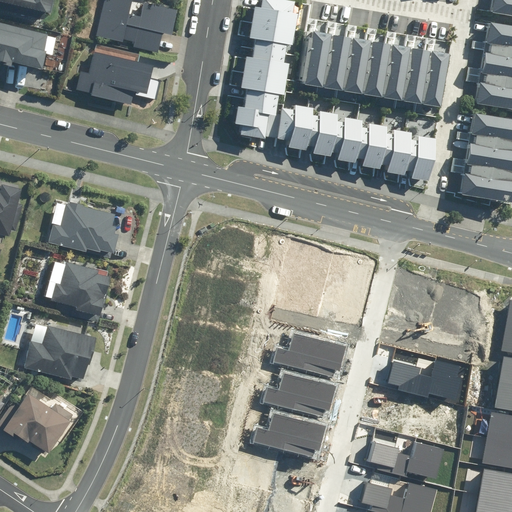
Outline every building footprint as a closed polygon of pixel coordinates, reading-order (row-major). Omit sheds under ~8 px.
[(0,0),(0,1),(48,14),(51,0),(0,0)] [(136,0),(102,0),(94,39),(159,54),(164,32),(170,34),(176,9),(136,0)] [(274,102),(284,0),(252,0),(242,99),(274,102)] [(511,170),(511,0),(495,0),(463,197),(506,204),(511,170)] [(342,5),(319,3),(318,14),(341,16),(342,5)] [(370,12),(353,8),(350,19),(367,23),(370,12)] [(9,63),(38,69),(42,54),(50,56),(54,36),(0,24),(0,63),(9,65),(9,63)] [(450,52),(302,29),(293,85),(441,108),(450,52)] [(151,65),(93,52),(89,67),(79,65),(73,90),(130,103),(132,94),(153,99),(157,81),(148,79),(151,65)] [(282,103),(274,139),(283,141),(281,149),(426,182),(436,137),(282,103)] [(0,234),(7,236),(8,230),(14,232),(20,206),(16,205),(20,187),(1,183),(0,187),(0,234)] [(52,224),(47,242),(84,252),(85,248),(111,255),(116,235),(109,233),(114,214),(66,201),(59,226),(52,224)] [(203,270),(209,254),(199,250),(193,266),(203,270)] [(53,260),(43,298),(56,302),(54,311),(72,316),(97,323),(109,275),(53,260)] [(502,351),(511,352),(511,300),(510,300),(502,351)] [(29,341),(22,368),(69,380),(70,376),(82,379),(86,363),(90,364),(96,337),(47,324),(42,344),(29,341)] [(276,348),(272,362),(333,376),(334,369),(339,371),(345,345),(291,333),(287,350),(276,348)] [(511,357),(503,356),(495,407),(511,410),(511,357)] [(398,384),(396,389),(427,397),(428,392),(456,398),(463,368),(435,362),(431,378),(417,374),(419,368),(392,361),(387,381),(398,384)] [(266,388),(262,403),(322,417),(324,410),(329,411),(335,386),(281,374),(277,391),(266,388)] [(3,411),(0,416),(0,429),(10,436),(12,432),(27,442),(28,441),(47,453),(72,413),(56,403),(52,409),(26,392),(11,416),(3,411)] [(511,468),(511,415),(492,412),(483,463),(511,468)] [(257,428),(254,443),(314,457),(315,450),(321,451),(327,426),(273,413),(269,431),(257,428)] [(379,464),(377,470),(407,477),(409,472),(436,479),(444,449),(416,442),(412,458),(398,454),(400,448),(373,441),(368,462),(379,464)] [(511,511),(511,473),(485,469),(476,511),(511,511)] [(372,505),(370,511),(376,511),(431,511),(437,490),(409,483),(405,499),(391,495),(393,489),(366,483),(361,503),(372,505)]
